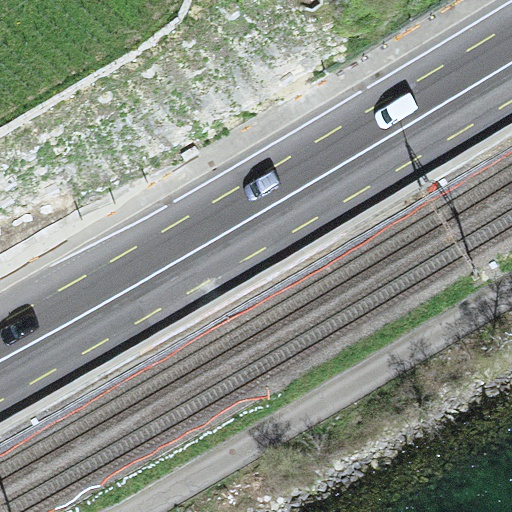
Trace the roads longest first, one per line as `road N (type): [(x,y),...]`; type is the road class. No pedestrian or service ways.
road 1 (primary): [(511,57),(0,356)]
road 2 (residential): [(113,511),(511,264)]
